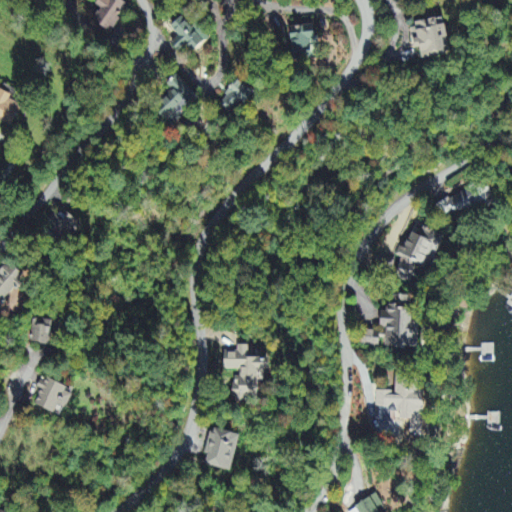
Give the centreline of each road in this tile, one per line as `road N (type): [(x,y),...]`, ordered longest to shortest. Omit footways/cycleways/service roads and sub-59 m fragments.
road 1 (residential): [(115,511),(163,477),(188,436),(203,365),(193,286),(215,217),(339,90),(366,42),(362,0),(462,167),(401,200),(351,268),(340,452),(310,511)]
road 2 (residential): [(151,46),(208,88),(223,61),(227,21),(247,1),(340,16),(359,56)]
road 3 (residential): [(0,244),(84,156),(144,67),(151,30),(140,0)]
